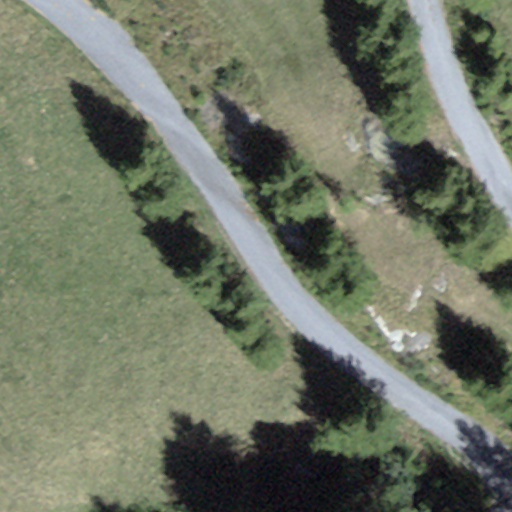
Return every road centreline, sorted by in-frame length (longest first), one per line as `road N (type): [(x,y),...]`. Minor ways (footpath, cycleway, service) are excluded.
road 1 (unclassified): [(511,484),(481,443),(329,338),(278,284),(138,73),(55,0)]
road 2 (unclassified): [(421,0),(462,112),(511,201)]
